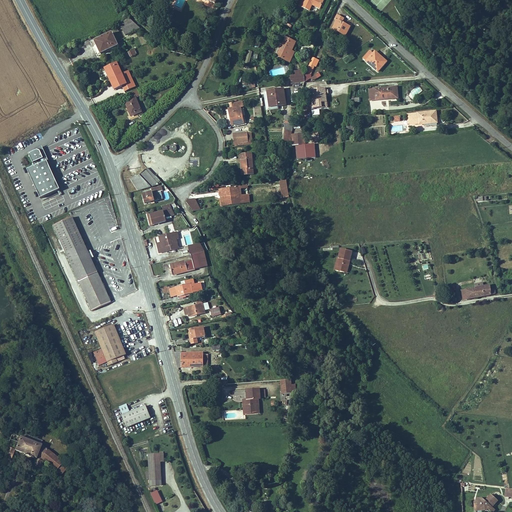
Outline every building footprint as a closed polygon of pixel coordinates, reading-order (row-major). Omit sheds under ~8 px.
[(340,20),(336,30),(348,35),(352,26),(343,22),(345,18),(339,15),(338,19),(340,20)] [(127,34),(143,28),(131,17),(124,20),(128,27),(124,28),(127,34)] [(96,37),(101,50),(119,43),(113,30),(96,37)] [(297,42),(288,38),(279,57),(292,63),(294,58),(291,56),(293,51),(297,42)] [(382,59),(372,52),(365,60),(379,73),(389,61),(383,57),(382,59)] [(306,82),(314,77),(313,73),(316,66),(318,67),(322,59),(315,56),(308,72),(306,73),(305,75),(304,80),(306,82)] [(125,83),(115,62),(103,67),(113,88),(125,83)] [(314,77),(306,82),(303,84),(312,84),(324,76),(322,73),(314,77)] [(412,98),(421,90),(417,85),(408,94),(412,98)] [(140,88),(128,92),(130,96),(125,99),(132,114),(143,110),(137,96),(144,93),(142,88),(140,88)] [(396,98),(395,89),(370,92),(370,102),(384,101),(384,99),(396,98)] [(287,104),(285,90),(267,93),(268,110),(279,108),(279,105),(287,104)] [(324,90),(310,91),(311,110),(320,110),(320,104),(325,103),(324,90)] [(230,109),(233,125),(244,123),(242,107),(246,106),(245,101),(234,103),(235,108),(230,109)] [(435,111),(411,113),(412,124),(417,123),(417,124),(436,123),(435,111)] [(285,116),(284,141),(289,140),(295,117),(285,116)] [(233,133),(234,141),(248,139),(247,131),(233,133)] [(304,144),(303,137),(297,137),(297,139),(293,139),(293,145),(304,144)] [(252,163),(251,152),(239,153),(240,164),(252,163)] [(189,165),(198,167),(199,158),(191,156),(189,165)] [(47,161),(28,170),(42,199),(60,189),(47,161)] [(240,164),(241,174),(253,172),(252,163),(240,164)] [(141,189),(161,184),(148,167),(143,173),(133,176),(141,189)] [(289,195),(288,180),(279,181),(282,197),(289,195)] [(223,202),(249,200),(249,193),(241,194),(241,184),(222,185),(223,202)] [(144,194),(146,203),(159,199),(157,192),(163,191),(161,185),(152,187),(153,191),(144,194)] [(193,210),(201,209),(196,197),(189,198),(187,200),(193,210)] [(165,211),(152,214),(154,224),(167,220),(166,216),(174,214),(172,205),(164,206),(165,211)] [(109,294),(71,214),(51,224),(90,304),(109,294)] [(177,237),(179,237),(178,230),(168,233),(168,237),(161,238),(162,241),(158,242),(160,251),(179,248),(177,237)] [(199,243),(189,245),(191,253),(197,252),(203,250),(199,243)] [(346,248),(344,257),(346,257),(343,270),(352,272),(358,252),(346,248)] [(203,250),(197,252),(199,257),(201,266),(206,265),(203,250)] [(199,257),(190,259),(193,268),(201,266),(199,257)] [(173,273),(193,268),(190,259),(170,263),(173,273)] [(176,285),(179,295),(201,289),(199,281),(196,282),(194,277),(185,279),(185,282),(176,285)] [(492,284),(470,288),(472,297),(498,292),(497,287),(493,288),(492,284)] [(172,296),(179,295),(176,285),(170,286),(172,296)] [(470,288),(464,289),(465,298),(472,297),(470,288)] [(92,308),(111,299),(109,294),(90,304),(92,308)] [(190,312),(191,315),(206,311),(203,302),(185,307),(186,313),(190,312)] [(121,340),(114,324),(94,331),(101,348),(121,340)] [(190,336),(191,340),(198,339),(197,335),(205,333),(203,324),(191,327),(192,335),(190,336)] [(101,348),(108,364),(116,361),(115,357),(126,353),(121,340),(101,348)] [(178,351),(180,369),(209,367),(208,353),(204,354),(204,352),(185,353),(185,351),(178,351)] [(292,380),(281,380),(282,394),(290,394),(293,393),(293,392),(296,392),(296,385),(292,385),(292,380)] [(246,396),(244,396),(244,409),(249,409),(255,405),(255,395),(258,395),(259,388),(258,386),(246,386),(246,396)] [(257,398),(258,395),(255,395),(255,405),(249,409),(258,409),(257,398)] [(30,423),(36,426),(44,407),(32,402),(29,409),(33,410),(29,419),(31,420),(30,423)] [(127,414),(134,410),(130,402),(123,405),(127,414)] [(145,420),(146,423),(153,420),(152,417),(154,416),(149,404),(140,408),(145,420)] [(145,420),(140,408),(134,410),(127,414),(125,414),(130,426),(145,420)] [(6,448),(2,457),(9,459),(12,451),(33,459),(30,466),(38,469),(40,465),(43,466),(44,464),(41,461),(46,450),(38,445),(11,433),(4,448),(6,448)] [(46,450),(41,461),(44,464),(61,474),(67,465),(46,450)] [(152,453),(153,484),(163,484),(163,460),(166,460),(166,453),(152,453)] [(161,503),(157,493),(151,495),(155,506),(161,503)] [(478,510),(482,509),(482,511),(487,511),(487,509),(489,508),(490,511),(495,511),(497,510),(494,507),(499,502),(492,495),(487,501),(483,499),(477,500),(478,510)]
